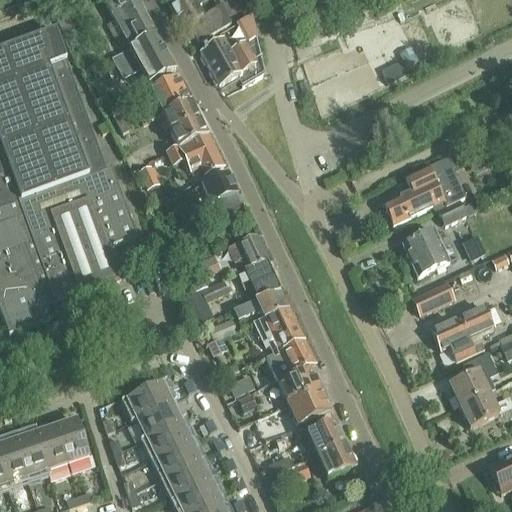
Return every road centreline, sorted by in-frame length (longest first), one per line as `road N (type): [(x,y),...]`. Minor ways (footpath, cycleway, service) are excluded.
road 1 (residential): [(191,79),(396,511)]
road 2 (residential): [(451,511),(318,225)]
road 3 (residential): [(191,79),(318,225)]
road 4 (residential): [(269,511),(188,349)]
road 5 (residential): [(169,314),(29,364),(0,350)]
road 6 (residential): [(297,155),(264,0)]
